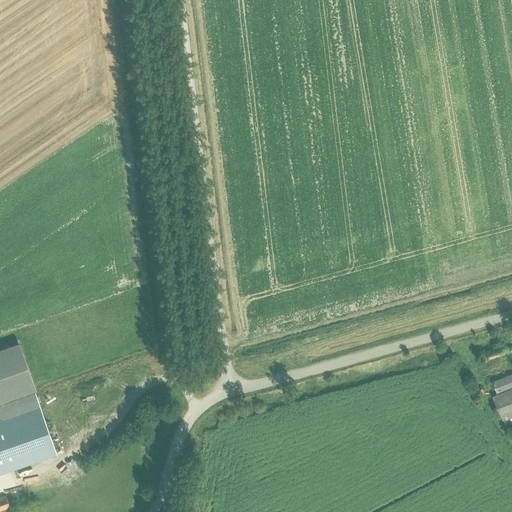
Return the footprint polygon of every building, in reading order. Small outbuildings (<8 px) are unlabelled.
[(18,343),(0,349),(0,471),(56,452),(35,391),(36,391),(18,343)] [(486,352),(489,359),(508,351),(505,343),(486,352)] [(511,373),(493,381),(497,392),(511,386),(511,373)] [(505,426),(511,423),(511,387),(492,396),(505,426)] [(0,508),(9,506),(5,494),(0,495),(0,508)]
